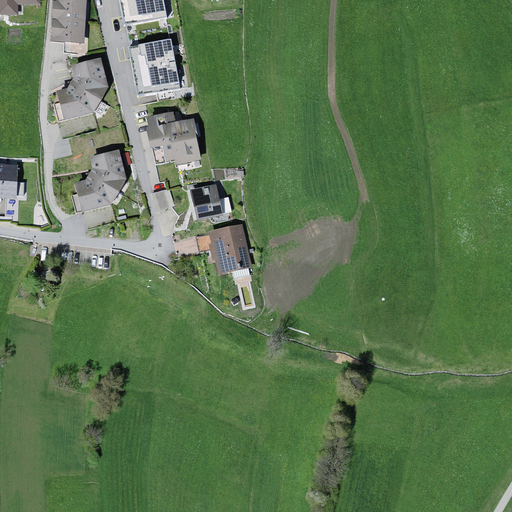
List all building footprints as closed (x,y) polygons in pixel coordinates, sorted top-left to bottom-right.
[(38,2),(38,0),(0,0),(0,12),(16,12),(16,2),(38,2)] [(83,43),(85,0),(54,0),(52,41),(83,43)] [(162,0),(121,0),(125,23),(166,16),(162,0)] [(171,41),(131,48),(139,96),(180,88),(171,41)] [(99,60),(73,66),(75,77),(68,89),(56,93),(59,103),(54,104),(59,120),(92,111),(106,87),(99,60)] [(196,133),(193,119),(175,123),(172,113),(148,118),(150,128),(146,129),(154,166),(170,162),(169,159),(176,158),(177,163),(199,158),(193,133),(196,133)] [(118,152),(91,158),(94,168),(86,181),(75,184),(77,195),(73,196),(77,212),(110,203),(125,179),(118,152)] [(15,167),(0,166),(0,195),(14,196),(15,167)] [(221,214),(214,186),(190,191),(197,220),(221,214)] [(154,194),(158,210),(172,207),(168,190),(154,194)] [(250,266),(241,226),(210,232),(211,234),(196,237),(199,252),(214,249),(219,273),(250,266)]
